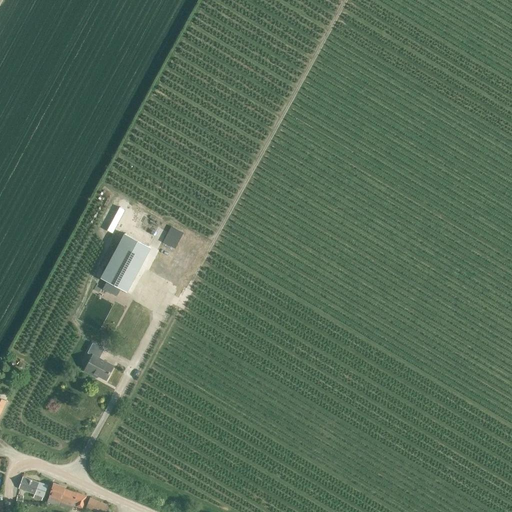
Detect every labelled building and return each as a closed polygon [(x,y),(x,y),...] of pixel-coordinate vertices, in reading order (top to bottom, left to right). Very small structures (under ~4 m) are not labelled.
[(120,207),(107,230),(112,233),(113,233),(116,227),(121,218),(125,210),(120,207)] [(184,287),(207,239),(171,222),(148,270),(184,287)] [(141,234),(146,236),(150,227),(145,225),(141,234)] [(139,270),(147,256),(146,256),(136,251),(120,242),(106,267),(101,278),(104,280),(107,282),(104,289),(103,289),(106,290),(108,291),(112,284),(121,289),(127,292),(139,270)] [(106,380),(114,366),(99,358),(104,349),(93,343),(88,353),(93,355),(85,371),(94,376),(95,374),(106,380)] [(24,477),(20,488),(43,497),(46,488),(44,487),(45,485),(24,477)] [(53,483),(47,502),(56,505),(56,504),(60,506),(72,510),(73,506),(74,503),(76,504),(75,507),(82,509),(87,496),(65,488),(66,487),(53,483)] [(88,506),(101,511),(109,511),(112,506),(92,497),(88,506)]
